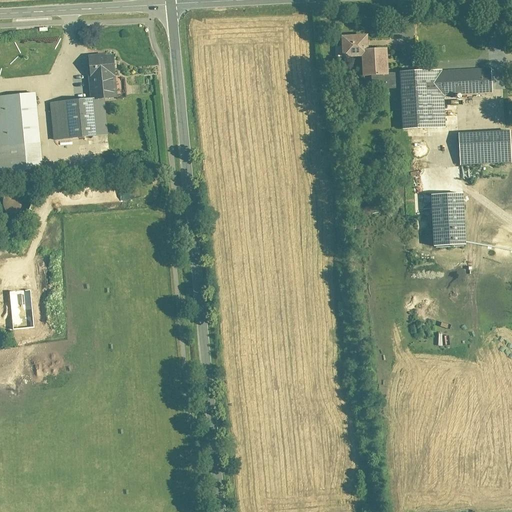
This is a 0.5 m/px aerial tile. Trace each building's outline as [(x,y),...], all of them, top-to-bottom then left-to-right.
[(368,80),(369,93),(397,93),(398,132),(442,131),(441,99),(487,98),(486,73),(436,74),(396,76),(383,76),(382,50),(364,50),(364,38),(337,38),(338,60),(358,59),(358,80),(368,80)] [(71,158),(70,139),(106,137),(103,104),(115,103),(112,57),(86,59),(89,103),(48,106),(52,160),(71,158)] [(0,98),(0,177),(38,174),(31,96),(0,98)] [(504,133),(456,137),(458,165),(506,162),(504,133)] [(1,210),(6,217),(11,219),(16,219),(20,217),(25,211),(26,205),(24,199),(20,195),(13,193),(8,194),(3,198),(0,204),(1,210)]
